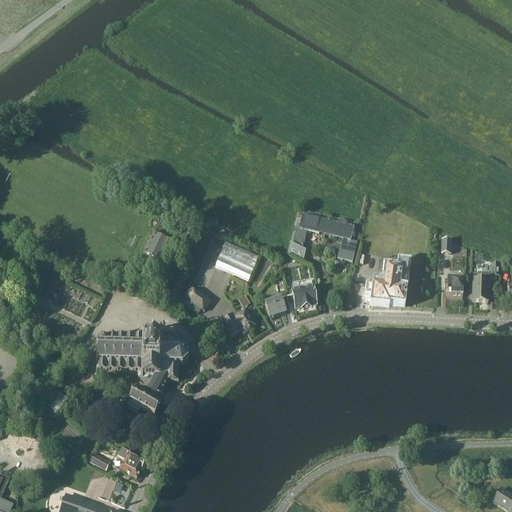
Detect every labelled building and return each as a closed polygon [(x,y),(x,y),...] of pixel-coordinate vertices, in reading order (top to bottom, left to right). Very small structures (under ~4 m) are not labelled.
[(325,235),(328,222),(302,216),(299,229),(296,228),(293,244),(299,247),(298,249),(290,245),(288,256),(303,263),(303,262),(305,263),(307,258),(305,257),(306,252),(301,250),(302,249),(303,249),(307,233),(319,235),(319,233),(325,235)] [(337,224),(328,222),(325,235),(330,236),(330,238),(342,241),(340,251),(339,251),(337,261),(352,264),(357,243),(351,242),(354,228),(346,226),(346,224),(345,221),(339,219),(337,222),(337,224)] [(159,260),(155,269),(164,273),(179,243),(156,232),(146,254),(159,260)] [(453,242),(452,242),(444,241),(443,254),(452,255),(453,242)] [(226,244),(215,268),(248,282),(259,259),(226,244)] [(472,257),(474,264),(484,260),(481,253),(472,257)] [(373,293),(373,297),(372,305),(388,307),(388,304),(402,306),(408,266),(399,265),(398,271),(388,270),(387,269),(387,270),(386,270),(384,282),(379,281),(378,284),(371,283),(369,285),(368,292),(367,293),(368,293),(369,293),(373,293)] [(491,277),(499,278),(499,266),(491,265),(491,277)] [(353,274),(351,282),(359,283),(360,275),(353,274)] [(411,301),(431,301),(431,286),(431,278),(413,277),(413,285),(412,285),(411,301)] [(446,297),(462,298),(464,279),(463,282),(447,280),(446,291),(446,294),(446,297)] [(472,281),(472,303),(488,304),(488,296),(491,296),(491,289),(488,289),(488,281),(472,281)] [(313,289),(311,290),(310,282),(292,285),(293,293),(291,293),(295,312),(316,308),(313,289)] [(184,299),(204,313),(210,305),(191,290),(184,299)] [(269,319),(270,319),(285,314),(281,301),(265,306),(269,319)] [(243,311),(222,326),(231,339),(241,332),(243,336),(255,328),(243,311)] [(96,374),(98,374),(98,373),(105,373),(105,374),(107,374),(107,373),(114,374),(116,374),(123,374),(123,375),(124,375),(124,374),(132,374),(131,375),(133,375),(133,374),(137,375),(137,376),(138,376),(138,377),(137,377),(137,379),(141,379),(141,382),(134,394),(128,404),(130,405),(128,409),(128,408),(127,409),(128,409),(136,414),(137,414),(137,413),(139,410),(152,418),(153,417),(152,417),(153,415),(156,415),(158,411),(157,409),(157,408),(158,407),(155,405),(167,384),(178,384),(178,383),(178,380),(178,379),(178,374),(179,374),(179,373),(178,373),(179,368),(180,368),(181,370),(183,369),(182,367),(186,363),(188,364),(189,362),(187,362),(187,356),(189,355),(188,354),(187,354),(183,350),(183,348),(182,348),(181,350),(177,349),(176,349),(176,348),(177,348),(178,346),(176,346),(177,342),(178,342),(178,340),(176,341),(174,338),(174,336),(173,336),(172,337),(169,337),(169,333),(167,333),(167,334),(161,334),(161,333),(159,333),(155,333),(148,333),(144,333),(142,332),(142,335),(142,337),(143,339),(134,339),(134,338),(133,338),(133,339),(126,339),(126,338),(124,338),(124,339),(117,338),(116,338),(115,338),(108,338),(108,337),(107,337),(107,339),(103,337),(103,336),(101,336),(101,337),(97,340),(96,341),(97,341),(97,346),(96,346),(96,348),(97,348),(97,350),(96,350),(96,352),(96,358),(95,358),(95,360),(96,360),(96,363),(96,364),(96,371),(95,371),(95,372),(96,372),(96,374)] [(76,366),(71,363),(65,372),(70,375),(76,366)] [(68,399),(56,393),(50,390),(43,406),(61,414),(66,402),(68,399)] [(105,473),(110,464),(93,455),(88,464),(105,473)] [(129,459),(129,460),(126,458),(122,467),(124,468),(119,477),(136,486),(141,476),(144,475),(146,471),(145,469),(145,468),(129,459)] [(4,478),(3,481),(0,480),(0,478),(1,476),(0,476),(0,511),(10,511),(13,506),(0,500),(1,498),(2,498),(9,482),(10,480),(4,478)] [(113,505),(125,510),(133,490),(117,483),(109,501),(114,503),(113,505)] [(492,503),(508,511),(511,511),(511,496),(500,489),(492,503)] [(108,511),(69,494),(60,511),(108,511)]
